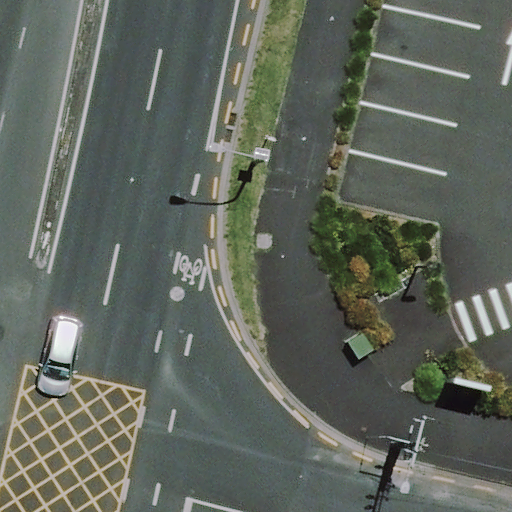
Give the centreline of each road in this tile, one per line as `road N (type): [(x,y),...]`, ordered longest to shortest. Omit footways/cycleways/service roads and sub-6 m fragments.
road 1 (trunk): [(164,0),(79,470)]
road 2 (residential): [(79,470),(237,511)]
